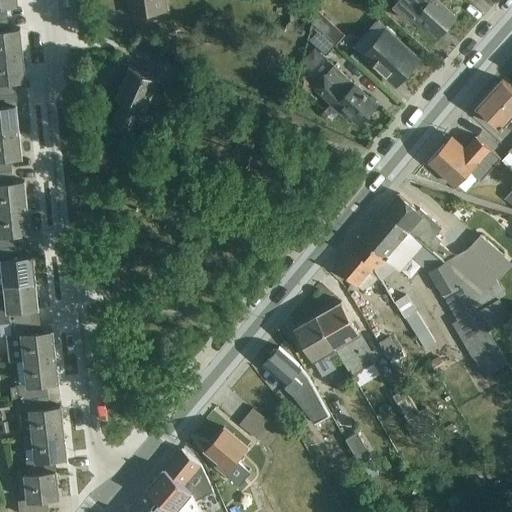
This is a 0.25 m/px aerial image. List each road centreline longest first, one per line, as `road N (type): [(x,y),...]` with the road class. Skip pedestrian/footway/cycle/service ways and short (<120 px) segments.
road 1 (tertiary): [(114,483),(386,163),(511,34)]
road 2 (residential): [(46,0),(96,453),(114,483)]
